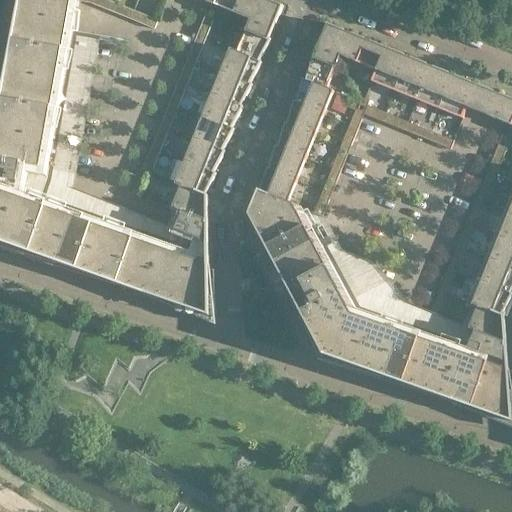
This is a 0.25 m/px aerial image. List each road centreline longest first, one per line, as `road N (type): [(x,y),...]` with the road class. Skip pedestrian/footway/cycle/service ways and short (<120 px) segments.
road 1 (residential): [(316,0),(229,213),(228,349)]
road 2 (residential): [(511,447),(228,349)]
road 3 (residential): [(228,349),(0,266)]
road 4 (residential): [(357,0),(511,64)]
